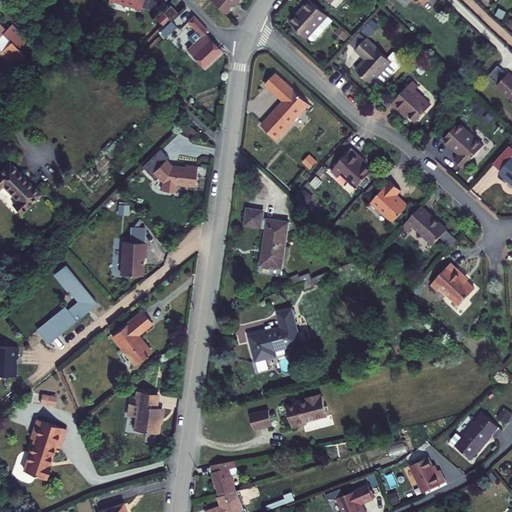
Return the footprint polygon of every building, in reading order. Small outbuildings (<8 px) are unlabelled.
[(109,0),(141,10),(143,0),(109,0)] [(235,3),(236,4),(239,0),(212,0),(213,0),(215,3),(226,13),(235,3)] [(327,17),(327,16),(311,1),(291,22),(307,38),(327,17)] [(177,13),(171,6),(163,13),(170,20),(177,13)] [(204,33),(207,31),(194,16),(187,22),(189,25),(194,30),(191,33),(187,37),(183,32),(176,37),(204,67),(220,51),(212,42),(209,45),(206,41),(201,36),(204,33)] [(307,38),(315,45),(334,24),(327,17),(307,38)] [(28,41),(12,24),(4,32),(0,27),(0,52),(15,68),(26,57),(19,49),(28,41)] [(173,31),(167,24),(161,30),(167,36),(173,31)] [(186,28),(191,33),(194,30),(189,25),(186,28)] [(348,36),(340,29),(336,33),(344,40),(348,36)] [(391,62),(366,39),(356,50),(366,60),(357,71),(371,84),(391,62)] [(511,65),(503,57),(486,77),(511,100),(511,65)] [(400,66),(394,60),(376,79),(382,85),(400,66)] [(309,105),(275,74),(265,85),(283,101),(261,125),(277,140),(309,105)] [(415,91),(418,87),(412,82),(392,104),(405,116),(407,114),(416,123),(431,106),(415,91)] [(484,146),(459,123),(443,140),(459,155),(455,161),(463,168),(484,146)] [(493,164),(501,171),(511,159),(511,149),(509,147),(493,164)] [(169,159),(160,150),(142,167),(155,181),(158,179),(163,184),(162,191),(175,193),(177,186),(194,188),(198,167),(185,166),(185,168),(171,166),(166,162),(169,159)] [(361,162),(363,160),(351,150),(331,171),(337,177),(340,174),(356,189),(372,171),(361,162)] [(511,159),(501,171),(500,172),(511,183),(511,159)] [(40,194),(9,163),(0,172),(0,187),(2,186),(17,201),(13,205),(21,213),(40,194)] [(395,196),(401,191),(390,181),(371,202),(393,222),(408,206),(400,199),(399,200),(395,196)] [(262,218),(263,210),(247,207),(244,224),(265,228),(264,238),(265,238),(261,265),(281,268),(282,263),(285,246),(288,222),(262,218)] [(447,231),(421,207),(403,227),(409,233),(414,227),(434,245),(447,231)] [(146,244),(124,242),(123,250),(122,249),(121,260),(122,260),(121,276),(142,277),(143,259),(145,259),(146,244)] [(290,247),(285,246),(282,263),(287,264),(290,247)] [(463,277),(465,275),(452,263),(432,284),(439,290),(440,288),(460,306),(476,288),(463,277)] [(66,265),(59,271),(65,279),(61,282),(67,290),(69,289),(78,301),(67,310),(64,307),(36,328),(45,341),(96,304),(66,265)] [(59,271),(55,274),(61,282),(65,279),(59,271)] [(330,280),(327,272),(312,278),(301,283),(294,286),(297,293),(330,280)] [(299,276),(301,283),(312,278),(309,273),(299,276)] [(291,287),(294,286),(301,283),(299,276),(298,274),(287,278),(291,287)] [(298,333),(291,309),(277,313),(281,327),(272,329),(267,331),(248,336),(255,362),(286,353),(285,349),(297,346),(301,344),(298,333)] [(152,324),(142,312),(112,337),(136,365),(151,352),(141,340),(140,341),(136,336),(152,324)] [(305,331),(298,333),(301,344),(307,343),(305,331)] [(16,360),(17,349),(0,348),(0,377),(15,378),(15,360),(16,360)] [(55,388),(42,393),(46,401),(58,396),(55,388)] [(161,409),(157,408),(159,395),(137,392),(135,406),(139,407),(136,431),(158,434),(161,409)] [(303,402),(288,406),(294,428),(308,424),(308,422),(329,417),(328,413),(329,411),(328,407),(326,406),(324,397),(322,397),(322,395),(307,398),(308,402),(303,404),(303,402)] [(270,410),(251,415),(255,431),(274,426),(270,410)] [(495,438),(502,430),(483,414),(462,439),(456,446),(455,446),(471,460),(492,436),(495,438)] [(60,449),(67,430),(38,420),(33,431),(39,433),(37,441),(34,440),(23,471),(47,479),(51,467),(49,466),(55,448),(60,449)] [(31,439),(34,440),(37,441),(39,433),(33,431),(31,439)] [(456,434),(450,441),(456,446),(462,439),(456,434)] [(290,451),(281,453),(282,463),(292,460),(290,451)] [(235,466),(234,461),(210,466),(219,496),(236,491),(231,474),(229,467),(235,466)] [(424,461),(407,472),(424,497),(445,483),(437,472),(433,475),(424,461)] [(291,479),(293,487),(296,486),(307,483),(305,477),(299,479),(298,477),(291,479)] [(296,486),(293,487),(291,479),(283,482),(287,497),(299,493),(296,486)] [(342,511),(365,511),(364,508),(363,508),(361,504),(374,498),(368,485),(337,499),(342,511)] [(245,489),(236,491),(241,504),(249,502),(245,489)] [(241,504),(236,491),(219,496),(217,497),(220,507),(206,511),(205,511),(237,511),(243,510),(241,504)]
